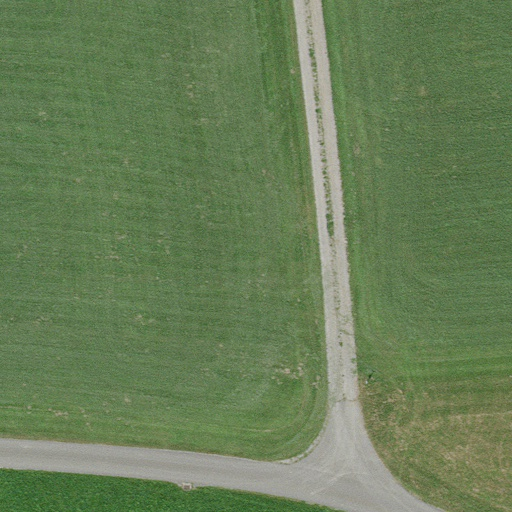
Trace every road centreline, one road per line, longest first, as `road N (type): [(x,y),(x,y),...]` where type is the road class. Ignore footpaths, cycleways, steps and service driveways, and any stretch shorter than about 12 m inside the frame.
road 1 (track): [(356,494),(312,0)]
road 2 (unclassified): [(396,511),(356,494),(217,472),(0,455)]
